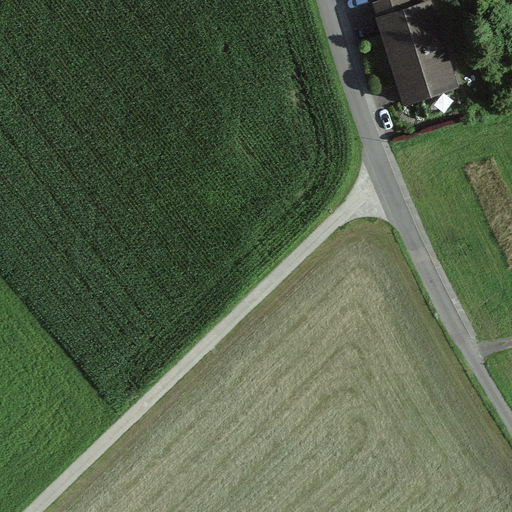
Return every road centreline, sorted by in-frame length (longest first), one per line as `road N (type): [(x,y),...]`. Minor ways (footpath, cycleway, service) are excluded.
road 1 (residential): [(383,177),(38,511)]
road 2 (residential): [(511,423),(383,177)]
road 3 (residential): [(383,177),(325,0)]
